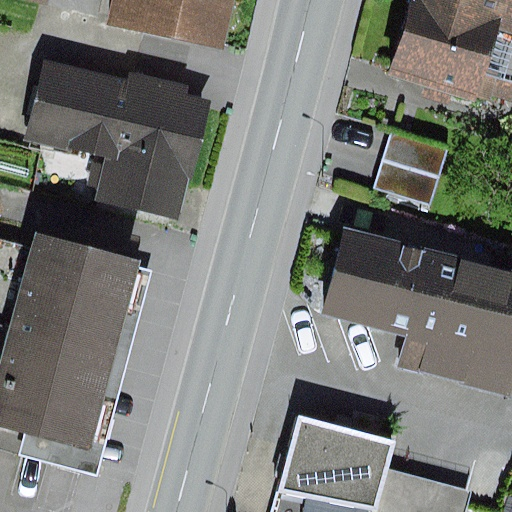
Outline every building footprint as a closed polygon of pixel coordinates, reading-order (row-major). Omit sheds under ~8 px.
[(234,0),(111,0),(105,28),(223,53),(234,0)] [(511,0),(404,0),(381,75),(477,105),(480,95),(511,104),(511,101),(511,0)] [(123,82),(44,62),(26,137),(106,156),(95,201),(179,222),(209,103),(186,97),(188,87),(126,71),(123,82)] [(390,134),(372,189),(428,207),(446,151),(390,134)] [(511,379),(511,276),(346,231),(326,305),(409,328),(399,366),(508,395),(511,379)] [(140,262),(36,233),(0,360),(0,424),(25,432),(88,449),(137,269),(140,262)] [(88,449),(25,432),(19,455),(97,476),(152,273),(137,269),(88,449)] [(393,440),(293,414),(274,489),(361,511),(467,511),(475,485),(387,463),(393,440)]
